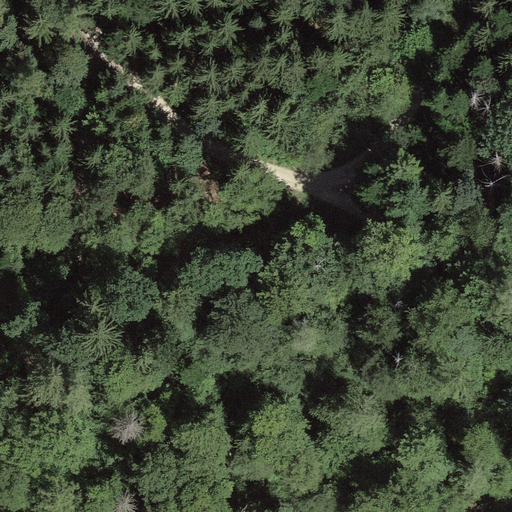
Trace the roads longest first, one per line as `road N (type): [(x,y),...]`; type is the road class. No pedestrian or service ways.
road 1 (track): [(69,0),(119,71),(172,122),(210,147),(328,197)]
road 2 (track): [(328,197),(394,126),(475,0)]
road 3 (track): [(328,197),(511,288)]
